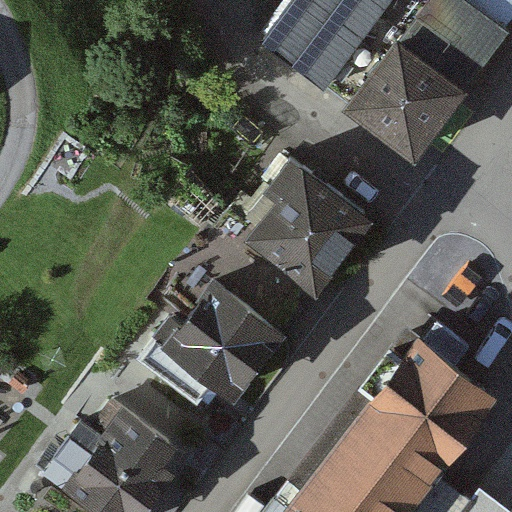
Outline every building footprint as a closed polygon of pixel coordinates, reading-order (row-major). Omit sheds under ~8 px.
[(325,89),(391,0),(290,0),(260,41),(294,66),(304,73),(325,89)] [(397,36),(342,109),(415,163),(469,90),(467,88),(510,30),(469,0),(428,0),(400,39),(397,36)] [(371,224),(294,166),(240,236),(317,294),(371,224)] [(284,334),(211,279),(158,350),(231,405),(284,334)] [(407,511),(496,395),(418,336),(285,511),(407,511)] [(141,511),(183,459),(118,410),(59,487),(91,511),(141,511)]
